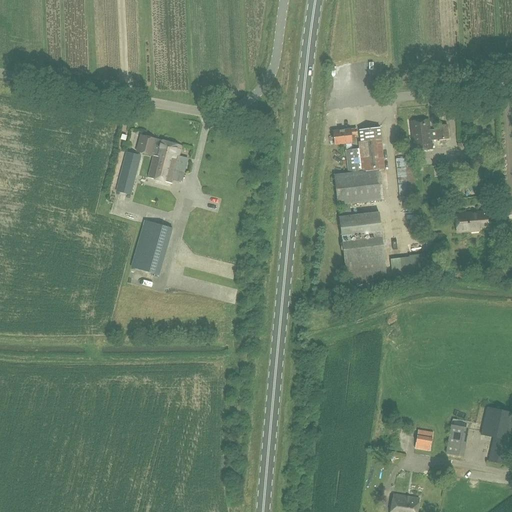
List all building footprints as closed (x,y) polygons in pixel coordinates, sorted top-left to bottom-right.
[(438,140),(449,139),(447,125),(436,126),(436,130),(430,130),(429,119),(410,121),(413,151),(432,149),(431,140),(437,139),(438,140)] [(351,150),(351,147),(346,147),(349,174),(334,176),(337,206),(340,205),(342,217),(339,218),(347,284),(387,279),(379,213),(351,216),(349,204),(383,201),(380,170),(384,170),(380,128),(360,130),(361,142),(359,143),(360,149),(351,150)] [(346,147),(351,147),(351,144),(355,143),(354,136),(357,136),(356,129),(333,132),(335,146),(341,145),(341,148),(346,147)] [(154,154),(157,140),(141,136),(136,152),(151,156),(152,153),(154,154)] [(154,154),(148,178),(171,184),(172,180),(181,183),(187,162),(183,161),(184,158),(178,157),(181,146),(157,140),(154,154)] [(141,155),(126,152),(116,192),(131,195),(141,155)] [(422,197),(419,167),(407,169),(410,198),(422,197)] [(461,181),(448,183),(449,195),(463,193),(461,181)] [(398,215),(399,208),(383,203),(381,210),(398,215)] [(485,229),(485,222),(490,221),(489,211),(464,214),(455,215),(457,232),(485,229)] [(173,228),(145,221),(132,268),(159,276),(173,228)] [(434,251),(444,250),(442,233),(425,234),(427,252),(427,257),(434,256),(434,251)] [(390,259),(392,274),(388,274),(389,285),(402,283),(402,281),(421,279),(419,255),(409,256),(409,258),(390,259)] [(511,428),(511,412),(487,407),(481,435),(494,438),(488,461),(504,464),(511,428)] [(465,428),(452,425),(446,454),(460,456),(465,428)] [(434,432),(419,430),(415,448),(430,451),(434,432)] [(417,511),(419,499),(393,495),(390,511),(417,511)]
